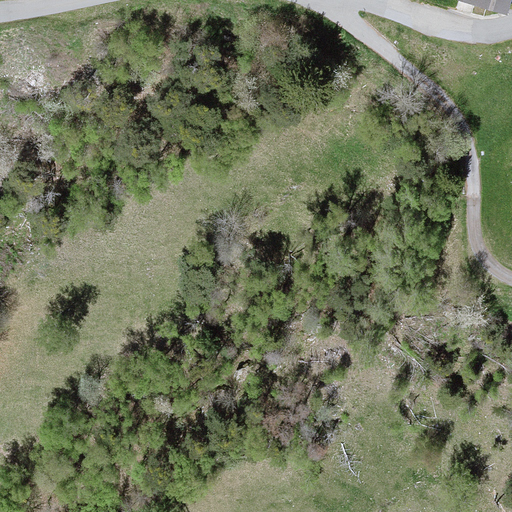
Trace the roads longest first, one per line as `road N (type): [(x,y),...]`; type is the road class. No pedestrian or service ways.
road 1 (track): [(511,283),(478,264),(462,238),(465,146),(456,113),(379,49),(336,0)]
road 2 (unclassified): [(352,0),(442,26),(511,25)]
